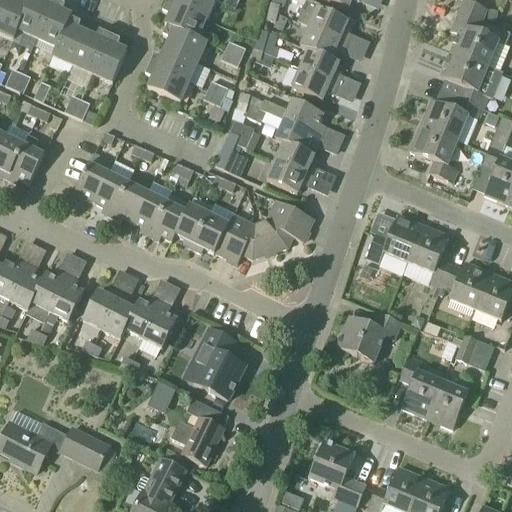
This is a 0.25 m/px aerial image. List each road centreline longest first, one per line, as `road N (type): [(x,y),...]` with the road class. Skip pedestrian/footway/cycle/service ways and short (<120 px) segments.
road 1 (residential): [(308,325),(172,271),(109,262),(29,224)]
road 2 (residential): [(286,400),(481,478),(511,406)]
road 3 (residential): [(200,164),(120,129),(116,117),(142,50),(129,0)]
road 4 (residential): [(360,177),(403,0)]
road 5 (residential): [(360,177),(511,233)]
road 6 (residential): [(308,325),(360,177)]
